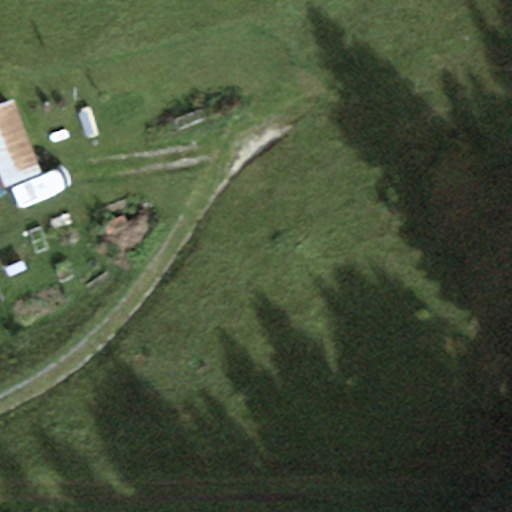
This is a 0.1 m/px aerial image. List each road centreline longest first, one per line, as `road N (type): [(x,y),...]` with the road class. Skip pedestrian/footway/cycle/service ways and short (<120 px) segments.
road 1 (track): [(0,493),(511,477)]
road 2 (track): [(0,408),(46,383),(126,314),(231,139),(92,174)]
